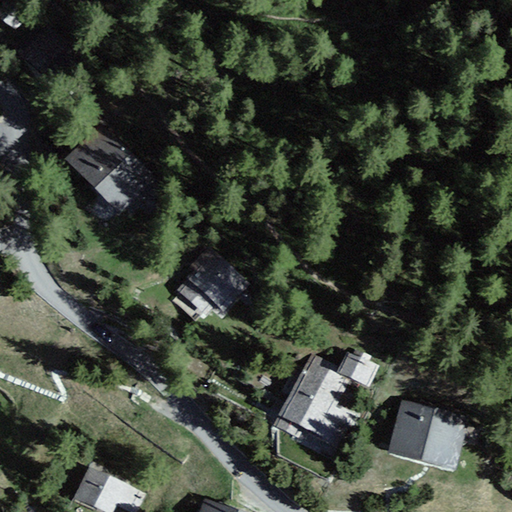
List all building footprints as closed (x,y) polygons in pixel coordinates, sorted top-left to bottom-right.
[(91,122),(44,163),(106,232),(152,190),(91,122)] [(195,249),(157,298),(193,325),(202,313),(222,322),(247,288),(195,249)] [(312,340),(264,428),(326,461),(373,373),(312,340)] [(388,401),(366,454),(435,482),(457,430),(388,401)] [(78,468),(62,508),(71,511),(121,511),(131,489),(78,468)] [(234,511),(184,496),(178,511),(234,511)]
